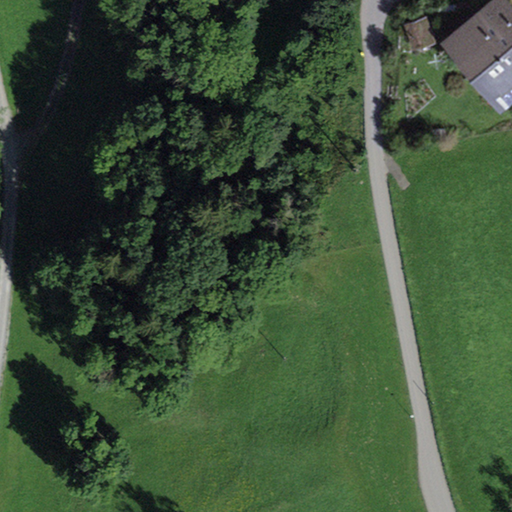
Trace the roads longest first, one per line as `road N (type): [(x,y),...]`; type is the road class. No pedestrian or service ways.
road 1 (residential): [(377,0),(380,197),(443,511)]
road 2 (track): [(0,329),(11,178),(0,97)]
road 3 (track): [(81,0),(62,81),(10,170)]
